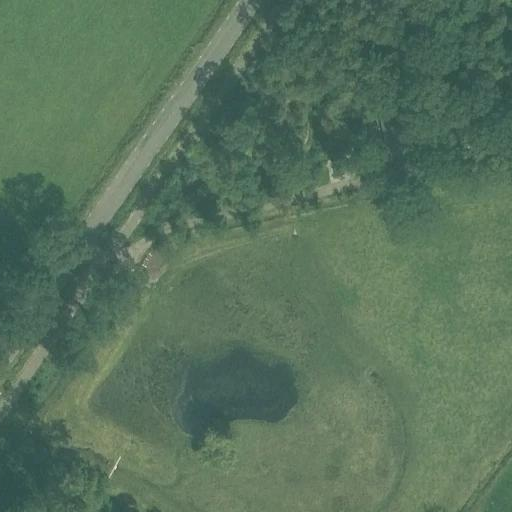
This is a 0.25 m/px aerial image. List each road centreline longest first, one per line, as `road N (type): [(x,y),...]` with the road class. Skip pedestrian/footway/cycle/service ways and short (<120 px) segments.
road 1 (track): [(83,248),(124,263),(157,232),(511,138)]
road 2 (tertiary): [(0,367),(256,0)]
